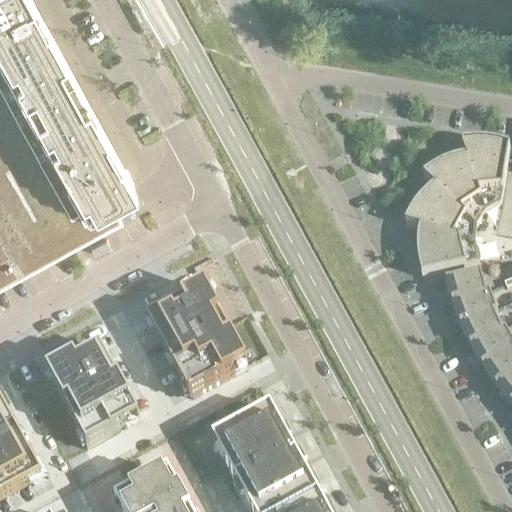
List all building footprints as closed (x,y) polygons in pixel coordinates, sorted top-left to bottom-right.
[(0,0),(0,264),(8,280),(92,235),(82,217),(100,207),(98,203),(120,191),(122,195),(134,188),(132,184),(133,184),(125,170),(124,170),(31,0),(0,0)] [(467,162),(486,216),(486,215),(501,207),(510,152),(505,150),(499,148),(494,147),(490,146),(485,146),(479,146),(472,146),(466,147),(462,148),(467,162)] [(435,191),(477,230),(477,229),(486,216),(467,162),(464,163),(459,163),(454,165),(449,166),(444,168),(439,171),(432,175),(428,178),(424,181),(435,191)] [(420,232),(420,231),(475,246),(477,230),(435,191),(431,194),(428,196),(425,199),(421,204),(417,209),(413,215),(411,218),(408,223),(406,228),(420,232)] [(421,275),(423,280),(480,267),(475,246),(420,231),(420,232),(420,235),(419,238),(418,244),(418,249),(418,252),(418,255),(418,260),(418,263),(419,268),(420,271),(421,275)] [(87,245),(95,269),(112,262),(104,239),(87,245)] [(486,296),(481,276),(446,284),(452,307),(486,297),(486,296)] [(248,371),(233,343),(221,321),(205,293),(183,306),(147,325),(190,403),(223,384),(248,371)] [(497,315),(489,295),(486,296),(486,297),(452,307),(461,330),(493,316),(494,317),(497,315)] [(493,316),(461,330),(471,351),(502,335),(502,334),(494,317),(493,316)] [(511,343),(505,332),(502,334),(502,335),(471,351),(483,372),(511,352),(511,343)] [(47,379),(87,452),(107,441),(140,423),(100,351),(75,364),(47,379)] [(511,352),(483,372),(497,391),(511,379),(511,352)] [(511,379),(497,391),(511,409),(511,379)] [(0,506),(42,483),(0,405),(0,506)] [(271,413),(213,445),(242,498),(243,498),(246,503),(245,504),(249,511),(323,511),(322,508),(323,508),(312,488),(311,488),(299,467),(300,467),(296,459),(271,413)] [(117,508),(119,511),(188,511),(169,476),(126,499),(115,505),(117,508)]
